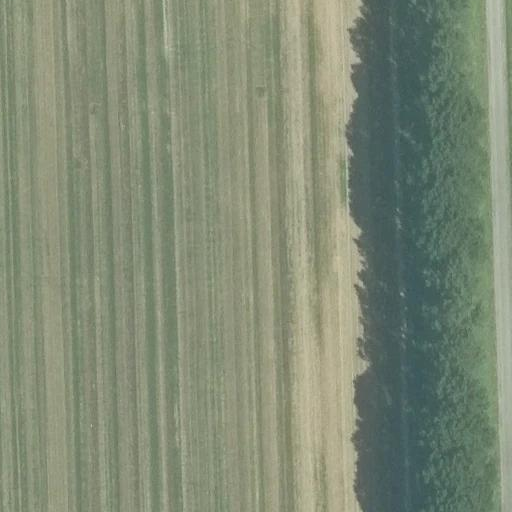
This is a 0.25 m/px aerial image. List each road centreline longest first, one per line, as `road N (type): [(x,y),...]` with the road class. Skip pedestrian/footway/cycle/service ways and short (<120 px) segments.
road 1 (track): [(405,511),(395,0)]
road 2 (unclassified): [(511,373),(504,0)]
